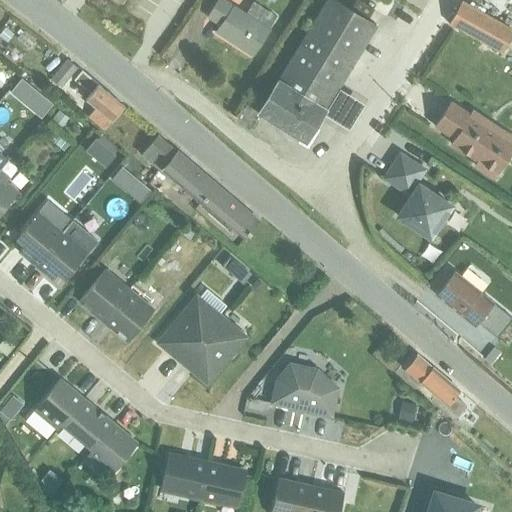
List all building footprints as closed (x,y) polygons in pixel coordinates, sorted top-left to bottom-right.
[(225,0),(218,0),(208,17),(220,25),(216,32),(254,56),(271,29),(270,28),(277,16),(254,2),(247,13),(234,5),(225,0)] [(336,92),(339,88),(377,26),(367,20),(374,10),(358,0),(354,0),(350,7),(339,0),(327,0),(258,113),(301,139),(315,117),(320,120),(324,114),(336,92)] [(511,30),(462,2),(449,24),(503,54),(511,38),(511,30)] [(67,59),(52,78),(62,87),(78,68),(67,59)] [(82,70),(75,80),(91,93),(85,99),(96,109),(89,116),(104,130),(125,106),(82,70)] [(22,78),(11,92),(42,118),(53,104),(22,78)] [(336,92),(324,114),(349,130),(365,104),(339,88),(336,92)] [(450,102),(435,126),(454,138),(450,145),(477,162),(474,166),(495,180),(511,153),(511,136),(472,111),(470,115),(450,102)] [(315,117),(301,139),(306,142),(320,120),(315,117)] [(97,138),(86,151),(104,166),(118,149),(100,135),(97,138)] [(161,169),(177,151),(158,135),(141,155),(160,171),(161,169)] [(177,151),(161,169),(201,202),(216,184),(177,151)] [(0,170),(1,169),(8,160),(0,153),(0,170)] [(401,154),(385,178),(412,195),(398,217),(430,238),(453,204),(420,182),(427,171),(401,154)] [(122,166),(111,179),(141,203),(151,190),(122,166)] [(1,169),(0,170),(0,214),(19,191),(7,180),(10,177),(1,169)] [(216,184),(201,202),(200,203),(230,229),(232,226),(245,237),(259,221),(216,184)] [(37,265),(72,221),(49,201),(17,238),(24,245),(19,251),(37,265)] [(72,221),(37,265),(53,279),(58,273),(65,279),(98,240),(73,220),(72,221)] [(230,256),(222,266),(243,284),(251,274),(230,256)] [(437,293),(453,273),(444,265),(427,285),(437,293)] [(104,321),(131,288),(106,268),(79,301),(104,321)] [(453,273),(437,293),(436,294),(475,326),(478,323),(498,339),(511,320),(511,317),(482,292),(455,270),(453,273)] [(131,288),(104,321),(128,342),(156,309),(131,288)] [(182,361),(221,316),(197,296),(159,342),(182,361)] [(221,316),(182,361),(208,383),(246,337),(221,316)] [(383,340),(376,349),(392,361),(399,353),(383,340)] [(418,354),(405,369),(420,382),(447,405),(445,407),(457,417),(464,409),(453,399),(460,390),(418,354)] [(277,379),(272,403),(332,416),(339,386),(321,370),(290,363),(277,379)] [(34,410),(55,428),(58,430),(62,425),(83,398),(60,378),(34,410)] [(13,396),(1,411),(10,418),(22,403),(13,396)] [(83,398),(62,425),(92,450),(114,423),(83,398)] [(401,400),(398,418),(411,421),(415,403),(401,400)] [(55,428),(34,410),(25,421),(47,438),(55,428)] [(114,423),(92,450),(88,455),(112,475),(138,443),(114,423)] [(199,500),(208,462),(193,459),(192,461),(168,456),(160,492),(199,500)] [(208,462),(199,500),(238,509),(246,473),(222,468),(223,465),(208,462)] [(49,470),(42,480),(54,490),(62,479),(49,470)] [(302,511),(309,485),(279,478),(271,511),(302,511)] [(309,485),(302,511),(339,511),(344,493),(309,485)] [(475,511),(477,505),(459,500),(461,494),(431,485),(422,511),(475,511)]
